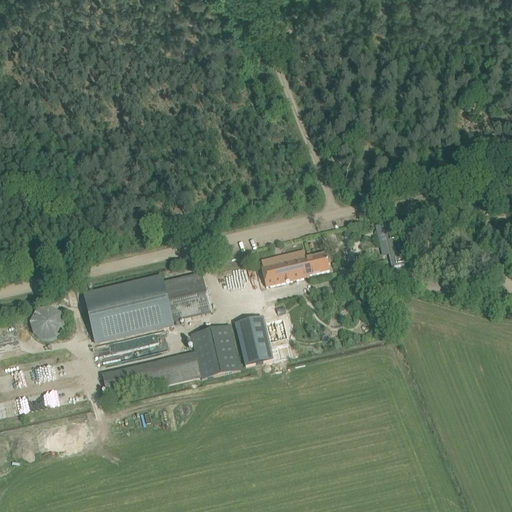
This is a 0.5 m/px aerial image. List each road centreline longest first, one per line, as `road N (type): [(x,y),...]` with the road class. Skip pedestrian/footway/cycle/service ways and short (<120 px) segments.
road 1 (track): [(0,293),(378,210)]
road 2 (track): [(250,0),(335,218)]
road 3 (track): [(388,0),(364,213)]
road 4 (track): [(378,210),(417,218),(511,287)]
road 5 (unknown): [(366,278),(404,274),(511,305)]
road 6 (track): [(378,210),(511,178)]
